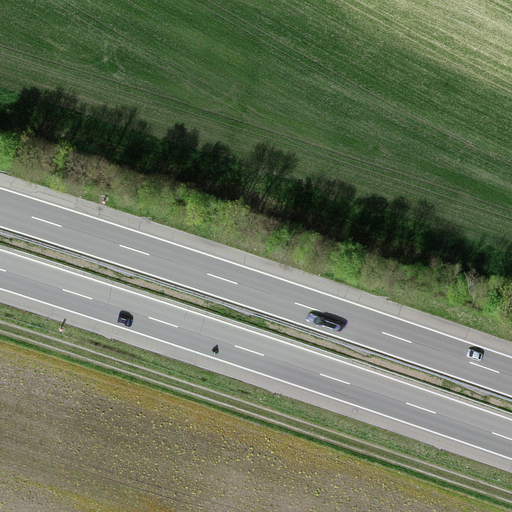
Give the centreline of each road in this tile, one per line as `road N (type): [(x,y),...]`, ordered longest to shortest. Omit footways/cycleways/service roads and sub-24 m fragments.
road 1 (track): [(511,505),(0,332)]
road 2 (motorway): [(511,377),(0,206)]
road 3 (motorway): [(0,269),(511,439)]
